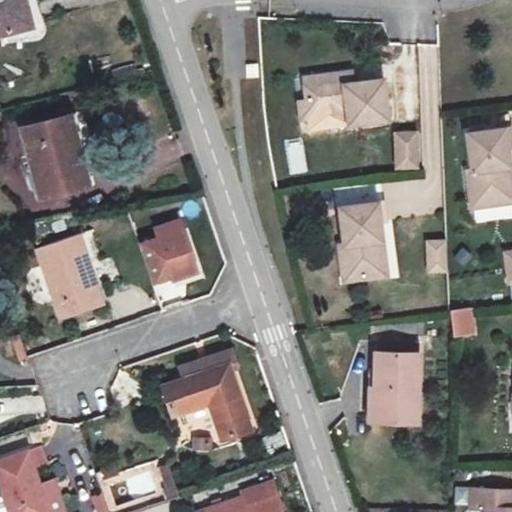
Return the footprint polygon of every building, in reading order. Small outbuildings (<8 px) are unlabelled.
[(13,0),(0,0),(0,54),(14,49),(7,21),(18,18),(13,0)] [(332,85),(325,87),(327,98),(334,97),(332,85)] [(289,115),(291,132),(330,127),(331,138),(371,132),(365,92),(334,97),(327,98),(325,87),(286,93),(289,115)] [(289,115),(281,117),(284,133),(291,132),(289,115)] [(419,169),(417,131),(392,131),(393,170),(419,169)] [(493,156),(491,137),(447,141),(451,178),(446,179),(449,215),(487,211),(483,177),(489,176),(487,156),(493,156)] [(60,139),(15,150),(32,219),(76,209),(60,139)] [(483,177),(487,211),(492,211),(489,176),(483,177)] [(362,225),(361,206),(317,211),(321,247),(315,248),(319,284),(356,281),(353,245),(359,245),(357,225),(362,225)] [(445,240),(424,240),(425,274),(446,273),(445,240)] [(150,251),(153,261),(177,252),(174,243),(150,251)] [(356,281),(362,280),(359,245),(353,245),(356,281)] [(511,248),(501,249),(504,286),(511,285),(511,248)] [(153,261),(133,267),(146,305),(166,299),(167,302),(191,294),(177,252),(153,261)] [(73,259),(26,275),(50,343),(96,325),(73,259)] [(458,334),(459,322),(448,322),(447,334),(458,334)] [(407,352),(408,337),(368,336),(367,348),(407,352)] [(405,425),(407,352),(367,348),(366,365),(353,363),(354,420),(405,425)] [(511,367),(503,367),(501,411),(511,412),(511,367)] [(164,388),(168,399),(213,385),(219,382),(216,371),(164,388)] [(168,399),(151,406),(161,438),(196,425),(209,458),(235,448),(213,385),(168,399)] [(511,412),(501,411),(501,419),(511,420),(511,412)] [(166,498),(177,495),(167,465),(157,468),(166,498)] [(14,474),(0,479),(0,511),(46,511),(39,492),(24,498),(14,474)] [(511,511),(511,498),(503,497),(504,482),(456,479),(454,499),(467,502),(466,511),(511,511)] [(102,483),(90,489),(93,497),(106,493),(102,483)]
